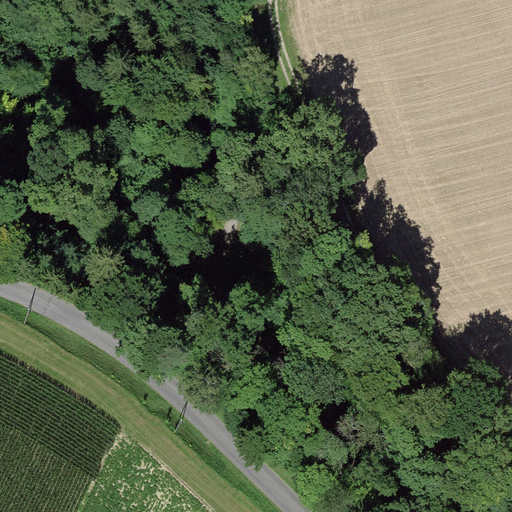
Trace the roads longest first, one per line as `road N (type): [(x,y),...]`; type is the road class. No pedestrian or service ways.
road 1 (track): [(0,193),(59,227),(160,266),(198,264),(227,250),(235,215),(134,0)]
road 2 (track): [(511,437),(360,236),(294,98),(275,0)]
road 3 (unclassified): [(0,286),(125,351),(207,419),(297,511)]
